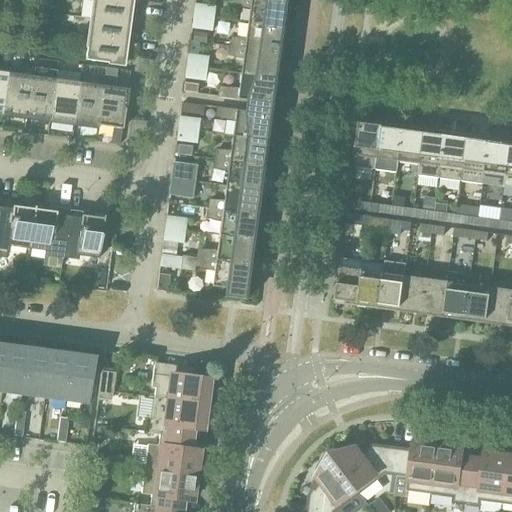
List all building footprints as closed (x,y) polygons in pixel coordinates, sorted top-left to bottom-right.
[(49,9),(50,0),(42,0),(41,8),(49,9)] [(103,0),(92,0),(90,19),(128,24),(131,4),(103,0)] [(285,28),(288,3),(263,0),(237,0),(236,6),(245,7),(245,5),(252,6),(250,24),(285,28)] [(40,16),(38,32),(46,33),(48,18),(40,16)] [(125,44),(128,24),(90,19),(87,39),(125,44)] [(232,37),(231,46),(281,53),(285,28),(250,24),(247,41),(241,40),(241,38),(232,37)] [(44,49),(46,33),(38,32),(36,48),(44,49)] [(195,32),(194,42),(200,42),(206,43),(207,34),(195,32)] [(125,44),(87,39),(84,60),(122,65),(125,44)] [(245,56),(243,74),(278,78),(281,53),(231,46),(230,56),(238,57),(238,55),(245,56)] [(9,65),(10,55),(2,54),(1,64),(9,65)] [(102,87),(97,126),(122,129),(127,90),(114,88),(116,69),(105,68),(102,87)] [(2,113),(26,116),(31,77),(7,74),(2,113)] [(220,87),(219,97),(251,101),(275,104),(278,78),(243,74),(241,88),(220,87)] [(31,77),(26,116),(50,119),(55,81),(31,77)] [(79,84),(55,81),(50,119),(73,122),(79,84)] [(186,83),(184,92),(197,94),(199,85),(186,83)] [(73,122),(97,126),(102,87),(79,84),(73,122)] [(218,107),(217,117),(230,120),(230,118),(237,119),(234,136),(270,141),(275,104),(251,101),(249,111),(218,107)] [(202,115),(204,115),(205,105),(182,102),(181,112),(202,115)] [(353,167),(375,170),(382,123),(370,121),(369,124),(359,123),(353,167)] [(403,126),(382,123),(375,170),(397,173),(398,162),(403,126)] [(424,129),(403,126),(398,162),(419,164),(420,164),(424,129)] [(446,131),(424,129),(420,164),(419,164),(417,176),(439,179),(446,131)] [(439,179),(461,182),(467,134),(446,131),(439,179)] [(489,137),(467,134),(461,182),(483,184),(484,173),(489,137)] [(217,150),(216,159),(266,166),(270,141),(234,136),(232,153),(225,152),(225,150),(217,150)] [(506,176),(510,140),(489,137),(484,173),(483,184),(504,187),(506,176)] [(180,145),(179,154),(192,156),(193,146),(180,145)] [(263,191),(266,166),(216,159),(215,168),(223,170),(223,168),(230,169),(228,186),(263,191)] [(174,163),(172,178),(195,182),(197,166),(174,163)] [(195,182),(172,178),(170,195),(193,198),(195,182)] [(211,200),(209,209),(259,216),(263,191),(228,186),(225,203),(219,202),(219,200),(211,200)] [(28,248),(34,209),(15,206),(15,202),(0,199),(0,257),(5,258),(8,245),(28,248)] [(345,209),(370,212),(371,203),(346,200),(345,209)] [(370,212),(391,215),(392,206),(371,203),(370,212)] [(414,209),(392,206),(391,215),(413,218),(414,209)] [(52,212),(34,209),(28,248),(49,250),(49,255),(62,256),(69,209),(53,207),(52,212)] [(84,211),(69,209),(62,256),(76,258),(76,254),(97,257),(96,259),(98,259),(100,241),(104,241),(106,228),(102,227),(104,216),(102,216),(102,218),(84,216),(84,211)] [(223,218),(221,236),(256,241),(259,216),(209,209),(208,218),(216,220),(217,217),(223,218)] [(435,212),(414,209),(413,218),(434,221),(435,212)] [(434,221),(455,224),(457,215),(435,212),(434,221)] [(360,216),(345,214),(344,222),(359,224),(360,216)] [(478,218),(457,215),(455,224),(477,227),(478,218)] [(377,227),(389,228),(390,220),(378,218),(377,227)] [(477,227),(498,230),(500,221),(478,218),(477,227)] [(402,222),(390,220),(389,228),(401,230),(402,222)] [(511,222),(500,221),(498,230),(511,231),(511,222)] [(420,233),(432,234),(433,226),(421,224),(420,233)] [(445,227),(433,226),(432,234),(443,236),(445,227)] [(475,240),(476,231),(454,228),(453,237),(475,240)] [(488,233),(476,231),(475,240),(487,242),(488,233)] [(199,249),(198,258),(253,266),(256,241),(221,236),(219,253),(212,252),(212,250),(199,249)] [(163,241),(162,253),(176,255),(178,243),(163,241)] [(248,299),(253,266),(198,258),(185,256),(183,270),(194,271),(195,266),(209,270),(210,267),(217,268),(214,287),(230,289),(228,297),(248,299)] [(345,304),(357,306),(363,262),(340,259),(335,300),(345,301),(345,304)] [(384,265),(378,309),(400,312),(405,276),(404,276),(406,264),(384,261),(384,265)] [(384,265),(363,262),(357,306),(378,309),(384,265)] [(14,279),(24,280),(25,272),(16,270),(14,279)] [(448,282),(443,318),(464,320),(469,285),(470,275),(449,272),(448,282)] [(91,274),(89,289),(103,291),(105,276),(91,274)] [(426,279),(405,276),(400,312),(421,315),(426,279)] [(426,279),(421,315),(443,318),(448,282),(426,279)] [(464,320),(486,323),(491,287),(469,285),(464,320)] [(511,290),(491,287),(486,323),(507,326),(511,290)] [(1,391),(23,394),(29,348),(7,345),(1,391)] [(50,351),(29,348),(23,394),(44,397),(50,351)] [(44,397),(65,400),(72,354),(50,351),(44,397)] [(94,357),(72,354),(65,400),(88,403),(94,357)] [(153,365),(151,387),(155,388),(154,398),(200,404),(203,404),(205,405),(205,404),(206,392),(207,391),(208,382),(208,380),(206,380),(204,380),(184,377),(185,370),(153,365)] [(110,399),(113,374),(101,373),(98,398),(110,399)] [(145,419),(143,433),(159,435),(188,439),(189,439),(191,439),(191,438),(192,428),(197,429),(199,429),(201,429),(202,428),(203,419),(203,417),(205,406),(205,405),(203,404),(200,404),(154,398),(151,420),(145,419)] [(16,412),(15,424),(23,425),(24,413),(16,412)] [(59,418),(58,430),(65,431),(67,419),(59,418)] [(21,437),(23,425),(15,424),(13,436),(21,437)] [(64,442),(65,431),(58,430),(56,441),(64,442)] [(147,444),(144,469),(191,475),(193,476),(195,476),(195,475),(197,464),(197,462),(198,453),(198,451),(196,451),(194,451),(189,450),(191,440),(191,439),(189,439),(188,439),(159,435),(157,446),(147,444)] [(401,449),(398,475),(409,477),(407,490),(432,493),(438,442),(424,440),(423,444),(414,443),(413,450),(401,449)] [(454,502),(467,504),(472,458),(461,457),(462,449),(453,448),(453,444),(438,442),(432,493),(454,496),(454,502)] [(347,446),(327,451),(359,493),(385,474),(397,475),(398,475),(401,449),(374,445),(366,448),(367,450),(359,452),(355,448),(349,449),(347,446)] [(484,460),(472,458),(467,504),(480,506),(480,500),(503,503),(510,452),(495,450),(494,454),(485,453),(484,460)] [(334,511),(359,493),(327,451),(317,468),(319,472),(317,477),(320,482),(316,489),(314,487),(309,495),(306,511),(334,511)] [(511,451),(510,452),(503,503),(511,504),(511,451)] [(144,469),(141,494),(151,495),(149,506),(178,510),(179,510),(181,510),(183,499),(187,500),(190,500),(192,501),(192,499),(193,490),(193,488),(195,477),(195,476),(193,476),(191,475),(144,469)]
